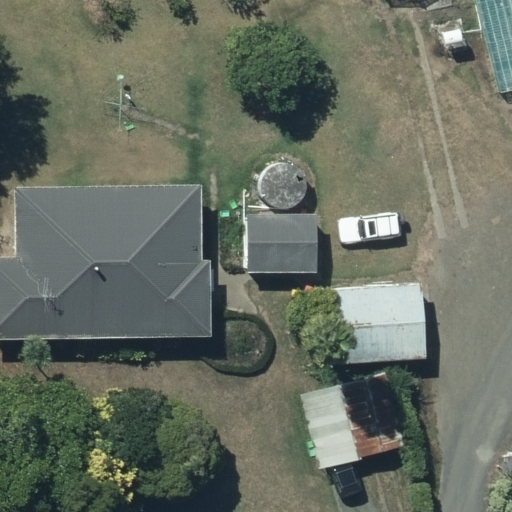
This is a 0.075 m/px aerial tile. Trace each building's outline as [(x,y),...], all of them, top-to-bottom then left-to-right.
[(511,0),(478,0),(503,96),(511,93),(511,0)] [(0,253),(0,337),(212,336),(211,183),(16,185),(17,253),(0,253)] [(319,211),(246,212),(247,270),(320,269),(319,211)] [(429,283),(326,283),(326,326),(342,325),(342,360),(429,360),(429,283)] [(392,375),(299,392),(314,472),(407,455),(392,375)]
